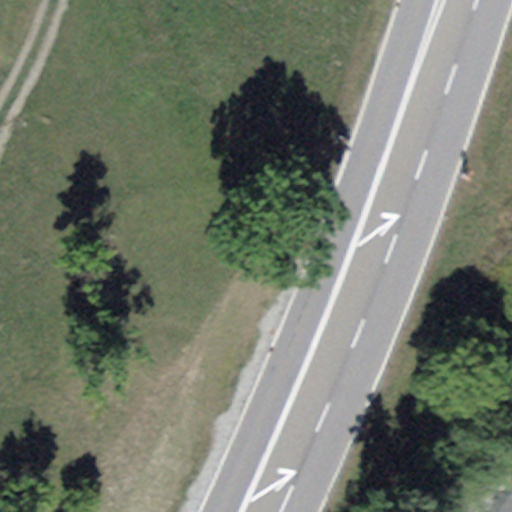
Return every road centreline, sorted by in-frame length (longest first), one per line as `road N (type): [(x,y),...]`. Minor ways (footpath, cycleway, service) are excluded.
road 1 (primary): [(259,511),(345,316),(455,0)]
road 2 (track): [(57,0),(0,121)]
